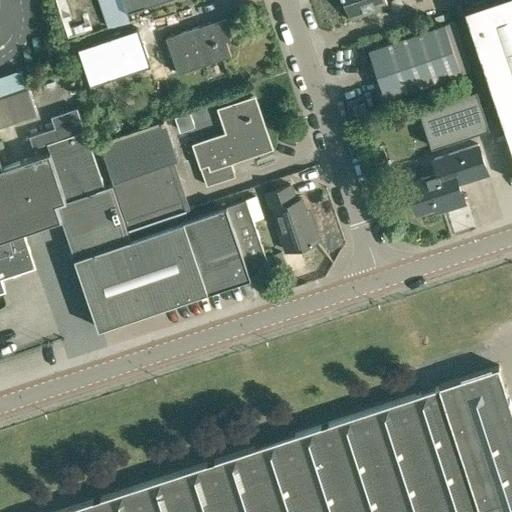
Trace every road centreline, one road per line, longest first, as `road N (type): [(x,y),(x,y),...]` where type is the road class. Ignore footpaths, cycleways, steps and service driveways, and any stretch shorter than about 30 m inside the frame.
road 1 (unclassified): [(0,405),(380,282)]
road 2 (unclassified): [(380,282),(287,0)]
road 3 (unclassified): [(380,282),(511,238)]
